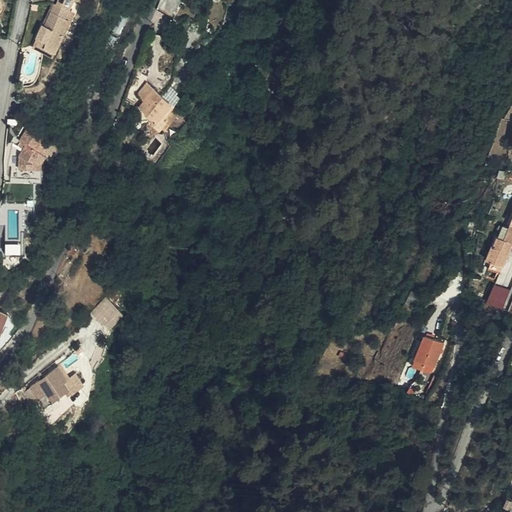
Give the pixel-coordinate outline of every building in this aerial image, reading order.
[(70,15),(78,0),(63,0),(58,9),(70,15)] [(70,15),(58,9),(56,8),(46,29),(44,28),(37,42),(38,42),(47,47),(45,51),(56,57),(65,39),(63,38),(70,25),(66,23),(70,15)] [(34,50),(43,55),(45,51),(47,47),(38,42),(34,50)] [(54,61),(56,57),(45,51),(43,55),(54,61)] [(145,111),(153,99),(148,96),(139,108),(145,113),(146,112),(145,111)] [(164,118),(168,108),(153,99),(145,111),(146,112),(145,113),(139,122),(145,126),(164,118)] [(166,141),(168,143),(185,120),(177,115),(183,106),(180,103),(173,112),(168,108),(164,118),(145,126),(159,135),(156,137),(166,141)] [(42,134),(25,122),(15,136),(21,140),(14,151),(11,165),(25,168),(27,162),(36,163),(41,155),(40,153),(45,146),(38,140),(42,134)] [(154,151),(166,141),(156,137),(154,138),(154,139),(152,140),(152,148),(154,148),(154,151)] [(147,169),(140,164),(136,170),(143,174),(147,169)] [(127,167),(121,166),(120,179),(121,189),(123,189),(122,194),(127,197),(130,193),(124,187),(127,167)] [(511,224),(506,222),(497,242),(495,241),(489,256),(492,257),(489,265),(501,270),(511,244),(511,224)] [(7,251),(23,250),(23,239),(7,240),(7,251)] [(511,289),(497,283),(489,301),(504,307),(511,289)] [(108,296),(93,312),(110,329),(125,313),(108,296)] [(0,352),(12,322),(13,319),(0,314),(0,352)] [(25,330),(12,322),(0,352),(0,354),(5,356),(25,330)] [(429,332),(416,364),(434,371),(447,339),(429,332)] [(81,392),(77,388),(75,389),(73,387),(64,374),(52,383),(49,385),(36,395),(45,407),(51,415),(81,392)] [(47,418),(51,415),(45,407),(41,410),(47,418)]
